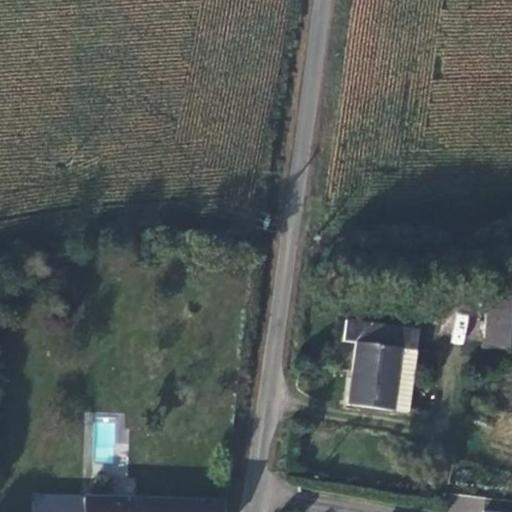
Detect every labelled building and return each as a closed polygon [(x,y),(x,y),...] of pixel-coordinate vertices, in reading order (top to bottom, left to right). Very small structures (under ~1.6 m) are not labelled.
[(483,358),(510,361),(511,344),(511,310),(488,308),(483,358)] [(457,314),(452,343),(462,344),(467,316),(457,314)] [(357,354),(350,412),(407,421),(418,336),(342,326),(339,352),(357,354)] [(93,511),(95,489),(83,488),(45,486),(43,511),(93,511)] [(234,511),(236,502),(95,489),(93,511),(234,511)]
